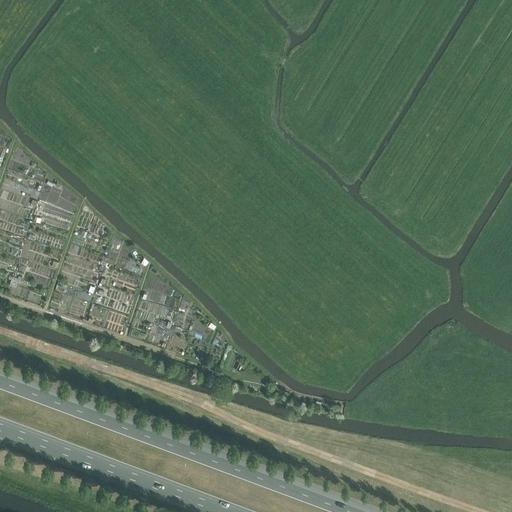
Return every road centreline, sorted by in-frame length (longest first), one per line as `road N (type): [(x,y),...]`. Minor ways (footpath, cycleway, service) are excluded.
road 1 (primary): [(349,511),(0,382)]
road 2 (primary): [(0,427),(226,511)]
